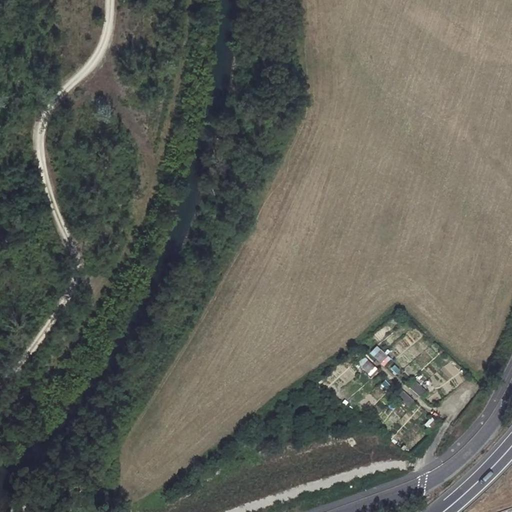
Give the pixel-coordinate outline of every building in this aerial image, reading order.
[(19,171),(0,189),(0,206),(27,180),(19,171)] [(34,187),(0,219),(8,228),(42,195),(34,187)] [(377,345),(370,352),(384,365),(390,359),(377,345)] [(364,355),(357,362),(372,376),(378,370),(364,355)] [(394,365),(390,368),(396,373),(399,370),(394,365)] [(384,380),(381,383),(386,389),(389,385),(384,380)] [(427,390),(416,380),(409,387),(421,397),(427,390)] [(403,390),(397,395),(408,406),(414,401),(403,390)] [(431,417),(424,424),(430,430),(437,422),(431,417)]
